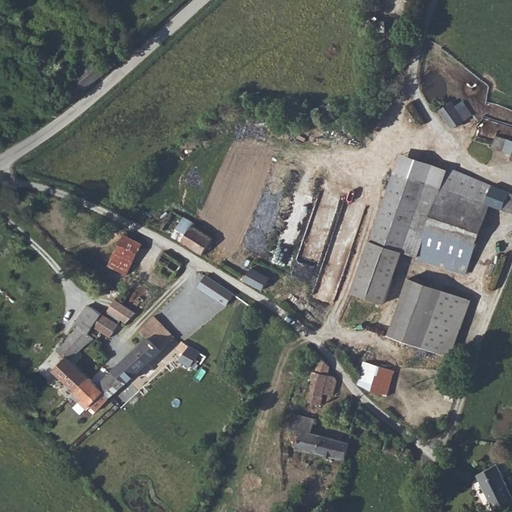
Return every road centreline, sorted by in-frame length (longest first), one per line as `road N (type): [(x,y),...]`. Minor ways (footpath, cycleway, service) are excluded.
road 1 (residential): [(434,511),(421,450),(362,399),(312,337),(251,291),(139,229),(0,174)]
road 2 (unclassified): [(0,168),(201,0)]
